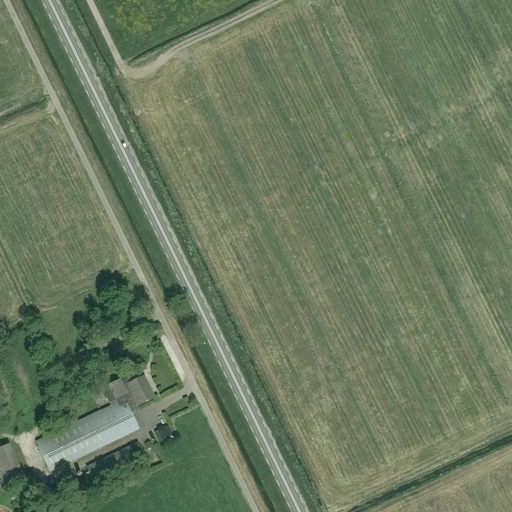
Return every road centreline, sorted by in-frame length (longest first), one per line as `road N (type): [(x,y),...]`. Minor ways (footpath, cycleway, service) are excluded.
road 1 (unclassified): [(255,511),(5,0)]
road 2 (secondary): [(49,0),(299,511)]
